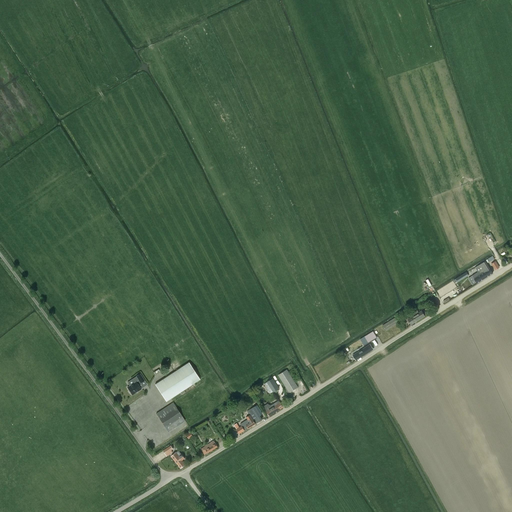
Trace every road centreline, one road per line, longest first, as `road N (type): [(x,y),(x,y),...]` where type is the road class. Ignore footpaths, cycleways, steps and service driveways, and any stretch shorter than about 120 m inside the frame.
road 1 (unclassified): [(183,473),(511,266)]
road 2 (unclassified): [(168,480),(0,253)]
